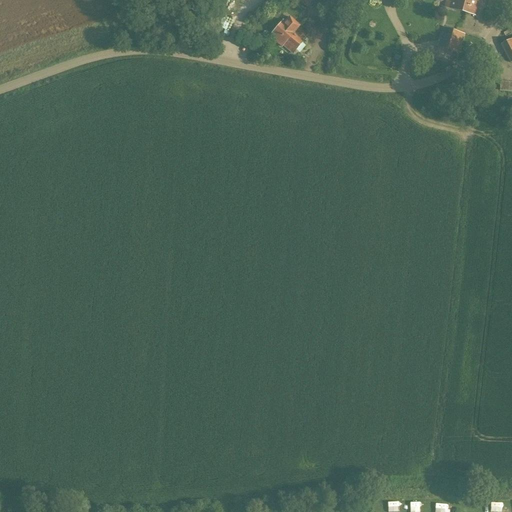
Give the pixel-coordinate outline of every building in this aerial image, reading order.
[(449,9),(468,14),(472,0),(451,0),(451,1),(448,0),(446,0),(445,8),(449,9)] [(472,0),(468,14),(475,16),(479,0),(472,0)] [(317,16),(317,7),(308,7),(307,16),(317,16)] [(222,8),(213,26),(229,33),(238,16),(222,8)] [(269,36),(278,44),(280,42),(279,41),(285,34),(289,37),(295,31),(299,26),(289,18),(285,22),(283,20),(269,36)] [(322,19),(319,31),(335,35),(338,23),(322,19)] [(434,63),(443,65),(454,31),(444,27),(437,47),(436,47),(433,57),(435,57),(434,63)] [(280,42),(278,44),(282,47),(283,46),(292,53),(305,39),(295,31),(289,37),(285,34),(279,41),(280,42)] [(454,31),(443,65),(444,66),(446,61),(451,62),(453,56),(458,58),(465,34),(454,31)] [(511,63),(511,39),(501,45),(511,64),(511,63)] [(495,60),(482,64),(487,80),(499,78),(495,60)] [(499,91),(511,92),(511,82),(501,81),(499,91)]
